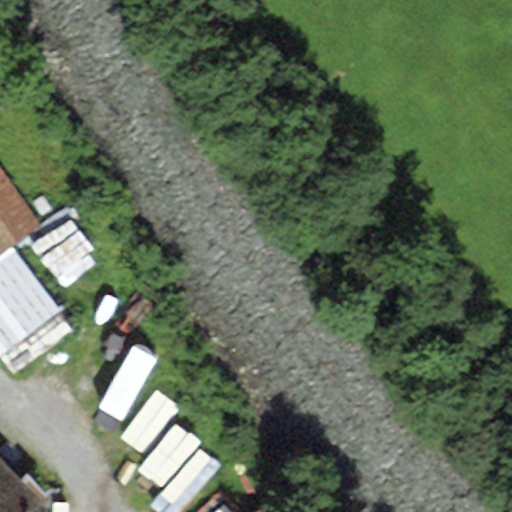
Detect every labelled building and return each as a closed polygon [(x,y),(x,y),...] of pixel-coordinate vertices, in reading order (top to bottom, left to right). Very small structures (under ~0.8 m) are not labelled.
[(36,219),(0,164),(0,242),(11,234),(36,219)] [(11,234),(0,242),(0,353),(64,308),(11,234)] [(111,388),(137,401),(170,338),(144,325),(111,388)] [(169,414),(196,360),(168,347),(142,400),(169,414)] [(0,511),(41,511),(51,503),(0,443),(0,511)]
